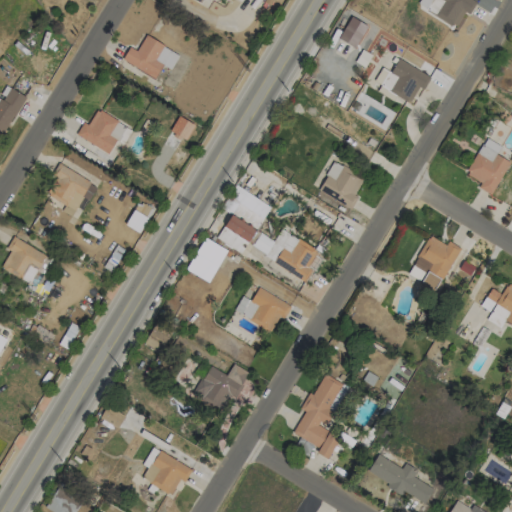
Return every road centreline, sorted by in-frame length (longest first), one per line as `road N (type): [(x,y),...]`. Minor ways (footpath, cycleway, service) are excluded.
road 1 (tertiary): [(334,0),(14,511)]
road 2 (residential): [(511,8),(200,511)]
road 3 (residential): [(115,0),(0,193)]
road 4 (residential): [(352,511),(241,444)]
road 5 (residential): [(511,244),(406,177)]
